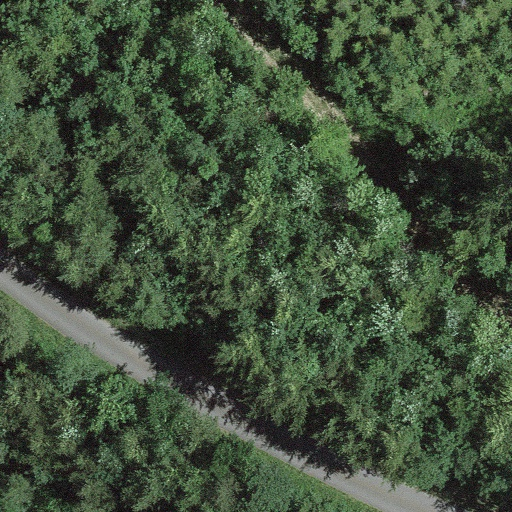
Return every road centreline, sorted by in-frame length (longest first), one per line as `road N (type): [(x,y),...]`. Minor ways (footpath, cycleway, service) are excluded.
road 1 (unclassified): [(0,274),(248,424),(434,511)]
road 2 (track): [(511,296),(227,0)]
